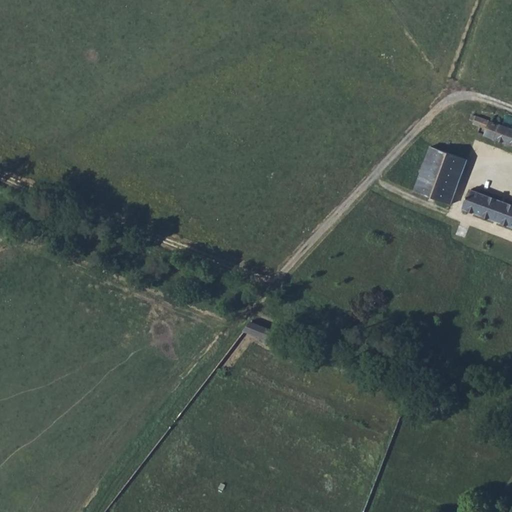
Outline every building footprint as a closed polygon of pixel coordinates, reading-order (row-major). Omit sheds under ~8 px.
[(497,123),(478,117),(476,123),(481,125),(480,128),(487,131),(486,136),(511,145),(511,128),(508,127),(510,122),(508,118),(501,116),(497,123)] [(438,148),(422,193),(458,207),(475,162),(438,148)] [(470,212),(503,224),(510,205),(476,191),(470,212)] [(503,224),(511,227),(511,205),(510,205),(503,224)] [(274,345),(279,336),(255,326),(249,334),(274,345)]
